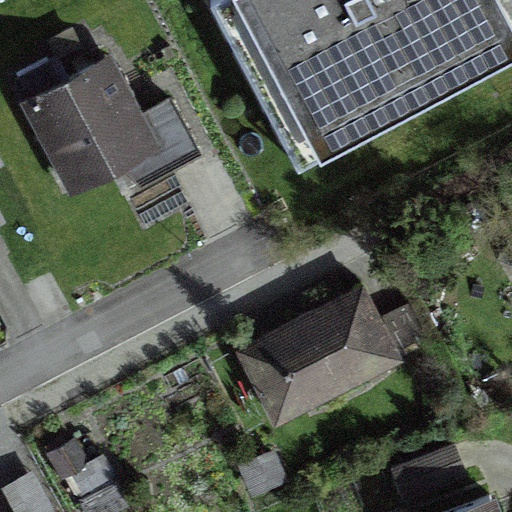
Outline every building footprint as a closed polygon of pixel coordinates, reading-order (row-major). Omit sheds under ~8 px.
[(511,57),(511,0),(227,0),(216,6),(304,169),(511,57)] [(112,60),(27,106),(76,196),(127,168),(161,150),(145,120),(112,60)] [(173,104),(145,120),(161,150),(127,168),(149,184),(200,154),(173,104)] [(403,366),(366,294),(245,355),(281,427),(403,366)] [(392,468),(407,508),(465,487),(449,446),(392,468)] [(502,511),(488,476),(465,487),(407,508),(399,511),(502,511)] [(53,511),(34,477),(10,490),(22,511),(53,511)]
